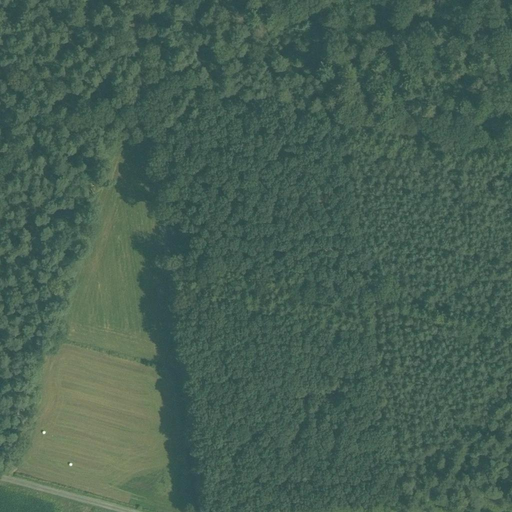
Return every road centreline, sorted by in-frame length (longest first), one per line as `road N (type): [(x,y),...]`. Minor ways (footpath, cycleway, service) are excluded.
road 1 (unclassified): [(133,0),(203,511)]
road 2 (unclassified): [(143,511),(0,474)]
